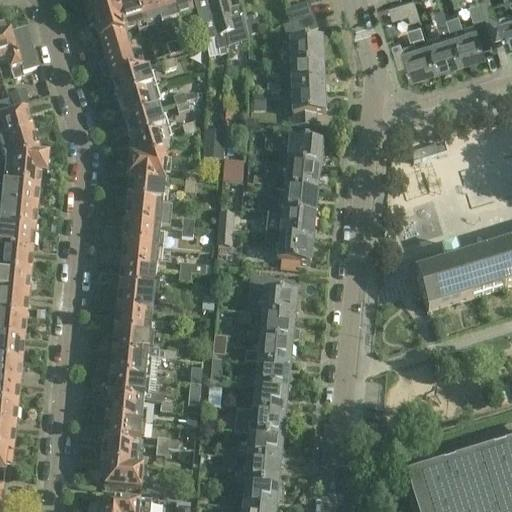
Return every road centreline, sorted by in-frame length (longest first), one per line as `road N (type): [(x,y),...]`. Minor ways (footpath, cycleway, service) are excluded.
road 1 (residential): [(37,0),(85,148),(50,511)]
road 2 (residential): [(331,511),(370,116)]
road 3 (residential): [(370,116),(416,118),(511,89)]
